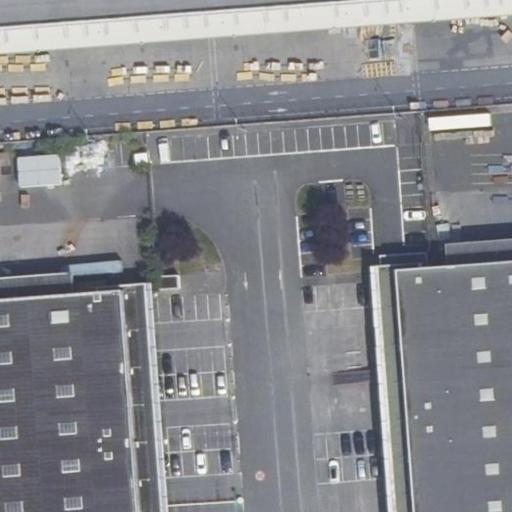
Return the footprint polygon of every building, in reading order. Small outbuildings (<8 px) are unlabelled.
[(0,0),(0,29),(381,0),(0,0)] [(511,0),(381,0),(0,29),(0,54),(511,15),(511,0)] [(22,185),(62,183),(60,153),(20,156),(22,185)] [(511,511),(511,261),(383,271),(401,511),(511,511)] [(152,285),(153,296),(180,294),(179,280),(152,285)] [(169,511),(153,296),(152,285),(0,296),(0,511),(169,511)]
